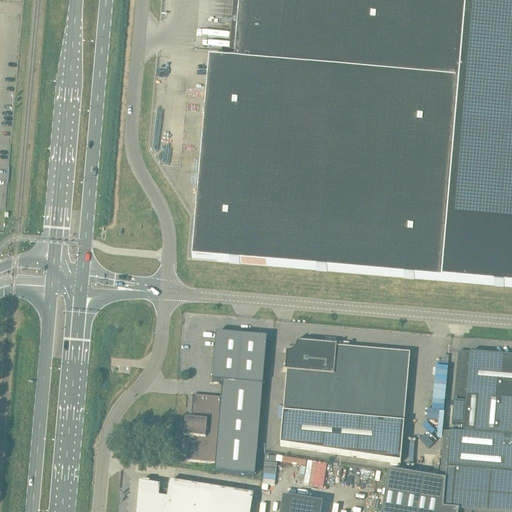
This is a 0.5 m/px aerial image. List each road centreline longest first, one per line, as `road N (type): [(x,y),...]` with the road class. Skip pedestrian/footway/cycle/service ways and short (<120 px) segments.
road 1 (unclassified): [(511,321),(165,292)]
road 2 (unclassified): [(165,292),(169,234),(132,143),(144,0)]
road 3 (primary): [(81,272),(106,0)]
road 4 (primary): [(75,0),(53,265)]
road 5 (unclassified): [(98,511),(106,428),(160,354),(165,292)]
road 6 (primary): [(52,287),(31,511)]
road 7 (primary): [(60,511),(79,292)]
